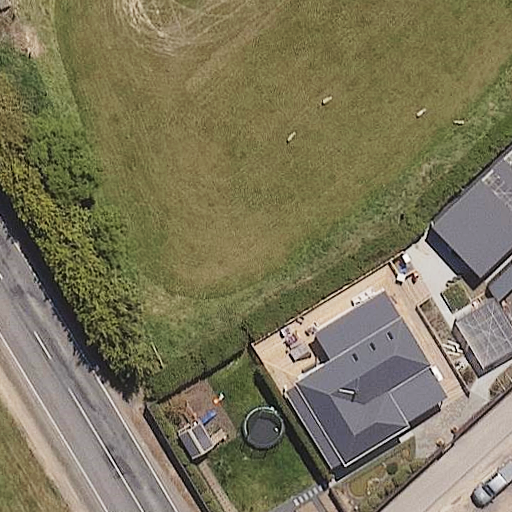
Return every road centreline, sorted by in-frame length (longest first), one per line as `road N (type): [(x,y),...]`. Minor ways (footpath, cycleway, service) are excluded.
road 1 (secondary): [(0,276),(140,511)]
road 2 (residential): [(398,511),(511,411)]
